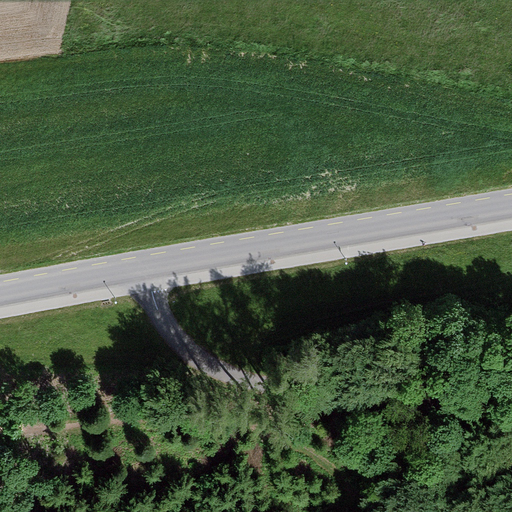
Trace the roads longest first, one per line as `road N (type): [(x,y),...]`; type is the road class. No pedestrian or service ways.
road 1 (track): [(425,511),(361,488),(225,374),(187,396),(144,395),(56,444),(0,453)]
road 2 (unclassified): [(146,265),(162,319),(208,368),(276,388),(511,419)]
road 3 (tertiary): [(146,265),(511,205)]
road 4 (tertiary): [(0,293),(146,265)]
